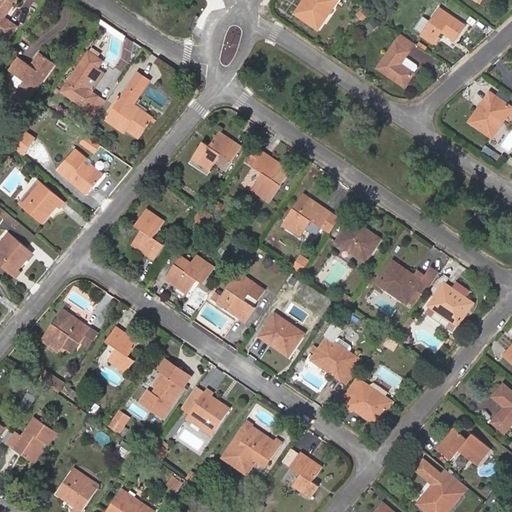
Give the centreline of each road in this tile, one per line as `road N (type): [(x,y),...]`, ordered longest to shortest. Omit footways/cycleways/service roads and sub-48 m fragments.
road 1 (residential): [(76,255),(379,460)]
road 2 (residential): [(218,77),(511,283)]
road 3 (residential): [(76,255),(218,77)]
road 4 (residential): [(379,460),(511,299)]
road 5 (residential): [(413,116),(258,26),(245,10)]
road 6 (residential): [(102,0),(218,77)]
road 7 (residential): [(413,116),(511,35)]
road 8 (residential): [(511,189),(413,116)]
road 9 (residential): [(0,350),(76,255)]
